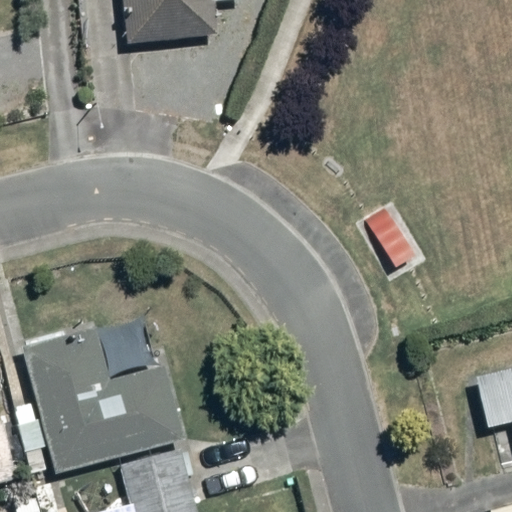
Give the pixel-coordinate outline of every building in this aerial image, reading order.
[(124,0),(127,41),(221,36),(219,1),(235,0),(124,0)] [(151,362),(139,316),(25,345),(39,397),(55,460),(58,473),(188,439),(167,358),(151,362)] [(511,368),(479,376),(492,428),(511,422),(511,368)] [(137,500),(140,511),(201,511),(187,450),(122,465),(131,501),(137,500)] [(29,511),(25,494),(0,500),(0,502),(2,511),(29,511)] [(140,511),(137,500),(131,501),(86,511),(140,511)] [(511,511),(511,503),(492,508),(492,511),(511,511)]
